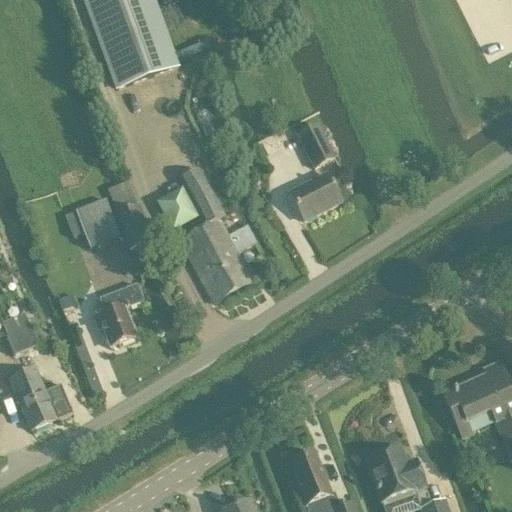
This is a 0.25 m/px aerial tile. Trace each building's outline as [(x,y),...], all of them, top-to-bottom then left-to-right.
[(84,0),(117,91),(178,69),(152,0),(84,0)] [(298,140),(315,171),(335,159),(319,129),(298,140)] [(256,246),(247,229),(227,239),(218,223),(225,220),(198,172),(177,183),(182,192),(157,205),(172,234),(197,220),(204,232),(181,244),(214,305),(252,284),(236,257),(256,246)] [(303,223),(341,204),(327,177),(290,196),(303,223)] [(129,253),(151,245),(136,207),(128,184),(108,192),(115,216),(114,216),(129,253)] [(90,251),(119,240),(105,202),(76,213),(90,251)] [(124,311),(142,304),(136,287),(99,301),(105,316),(94,320),(99,331),(103,330),(110,350),(135,341),(124,311)] [(15,358),(21,355),(38,349),(25,317),(2,326),(6,338),(15,358)] [(0,370),(4,369),(22,412),(40,404),(39,401),(46,397),(45,394),(35,370),(29,373),(21,355),(15,358),(6,338),(0,340),(0,370)] [(509,456),(511,455),(511,392),(499,363),(482,371),(485,378),(442,397),(462,440),(471,436),(466,425),(490,414),(509,456)] [(40,404),(22,412),(31,434),(73,416),(60,388),(45,394),(46,397),(39,401),(40,404)] [(424,511),(447,511),(444,503),(431,507),(419,474),(413,476),(409,466),(405,467),(400,451),(366,464),(381,505),(417,491),(424,511)] [(312,458),(311,455),(296,461),(297,464),(289,467),(305,508),(321,502),(324,511),(333,511),(339,510),(334,495),(331,497),(315,457),(312,458)]
